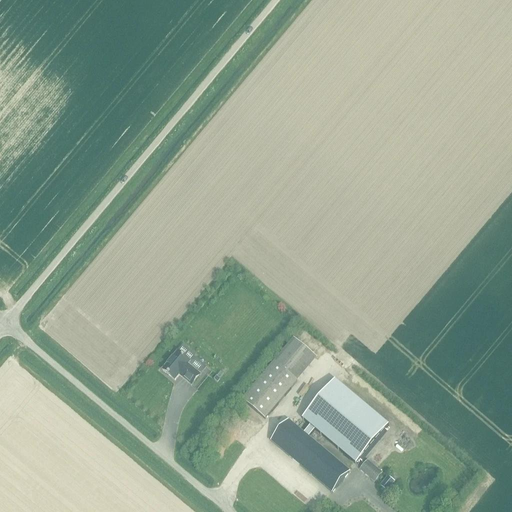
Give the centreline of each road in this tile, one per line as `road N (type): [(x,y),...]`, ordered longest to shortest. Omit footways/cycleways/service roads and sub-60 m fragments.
road 1 (unclassified): [(5,323),(276,0)]
road 2 (unclassified): [(231,511),(5,323)]
